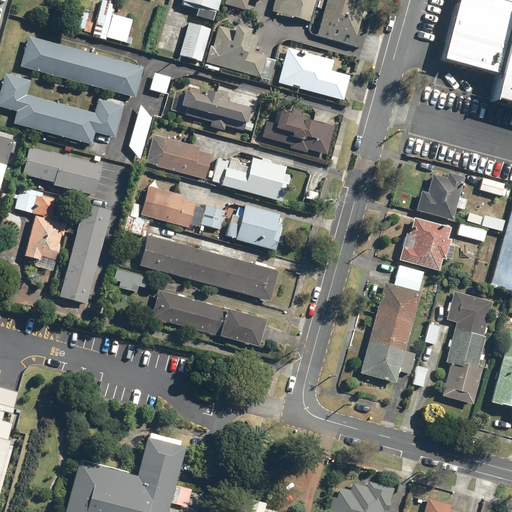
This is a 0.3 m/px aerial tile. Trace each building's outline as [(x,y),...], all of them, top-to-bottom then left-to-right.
[(114,2),(104,0),(100,0),(91,36),(105,40),(114,2)] [(218,0),(182,0),(182,2),(216,11),(218,0)] [(261,0),(224,0),(223,4),(244,11),(247,0),(254,0),(261,2),(261,0)] [(314,0),(273,0),(270,11),(309,22),(314,0)] [(365,0),(324,0),(314,35),(352,46),(365,0)] [(511,3),(499,0),(452,0),(437,58),(493,74),(508,16),(511,3)] [(88,11),(77,8),(71,31),(81,34),(88,11)] [(511,106),(511,17),(508,16),(493,74),(485,99),(511,106)] [(209,29),(187,23),(178,56),(200,62),(209,29)] [(234,31),(218,26),(212,47),(209,46),(204,63),(259,78),(265,56),(253,52),(257,36),(250,34),(251,30),(236,26),(234,31)] [(142,68),(27,37),(19,67),(134,97),(142,68)] [(332,60),(285,48),(276,84),(341,101),(348,76),(329,71),(332,60)] [(169,78),(153,73),(148,90),(164,95),(169,78)] [(30,81),(4,74),(0,89),(0,107),(15,112),(12,123),(91,145),(94,133),(114,138),(123,106),(97,99),(93,113),(26,95),(30,81)] [(204,97),(184,91),(180,106),(246,124),(250,109),(218,100),(219,95),(205,92),(204,97)] [(151,118),(139,106),(127,146),(139,160),(151,118)] [(275,124),(265,121),(260,137),(289,145),(288,148),(305,153),(306,149),(325,154),(333,127),(278,112),(275,124)] [(0,181),(13,140),(0,136),(0,181)] [(198,147),(162,137),(154,166),(203,179),(209,154),(197,151),(198,147)] [(101,166),(27,148),(20,175),(52,183),(51,185),(93,196),(101,166)] [(284,167),(251,158),(247,174),(226,168),(228,161),(216,158),(210,181),(220,184),(219,186),(272,200),(280,202),(285,182),(280,181),(284,167)] [(443,178),(430,174),(425,193),(419,191),(413,211),(449,221),(462,176),(445,172),(443,178)] [(501,184),(479,179),(476,190),(497,196),(501,184)] [(183,196),(147,186),(139,215),(188,228),(194,203),(182,200),(183,196)] [(55,201),(17,190),(12,208),(34,214),(23,256),(39,260),(40,257),(55,261),(65,224),(49,220),(55,201)] [(315,193),(307,191),(305,198),(313,201),(315,193)] [(85,304),(110,211),(83,204),(58,297),(85,304)] [(223,210),(203,205),(198,225),(218,230),(223,210)] [(278,214),(243,205),(240,217),(230,214),(224,236),(234,239),(234,241),(274,251),(281,225),(275,223),(278,214)] [(148,221),(127,214),(122,230),(143,237),(148,221)] [(448,228),(411,218),(407,234),(404,233),(397,261),(436,271),(440,259),(443,260),(449,240),(445,239),(448,228)] [(483,232),(457,225),(454,236),(480,242),(483,232)] [(146,235),(137,266),(268,301),(276,271),(146,235)] [(421,272),(396,266),(391,284),(416,291),(421,272)] [(148,278),(116,269),(111,285),(136,292),(137,286),(145,288),(148,278)] [(417,292),(382,283),(358,373),(393,383),(396,372),(407,375),(413,353),(402,350),(417,292)] [(264,320),(158,290),(151,317),(257,347),(264,320)] [(489,301),(451,291),(443,320),(452,323),(451,328),(479,336),(489,301)] [(437,327),(426,324),(421,342),(431,345),(437,327)] [(443,361),(447,362),(473,369),(482,337),(479,336),(451,328),(443,361)] [(511,333),(506,331),(486,402),(511,409),(511,333)] [(473,369),(447,362),(437,396),(468,405),(478,370),(473,369)] [(425,369),(415,366),(410,385),(420,387),(425,369)] [(0,485),(11,446),(7,445),(8,441),(5,440),(10,423),(0,420),(0,418),(2,411),(10,414),(16,392),(0,387),(0,485)] [(168,511),(185,446),(146,436),(136,475),(79,461),(65,511),(168,511)] [(347,490),(334,486),(326,511),(379,511),(381,510),(384,511),(391,488),(365,480),(364,486),(350,482),(347,490)] [(277,511),(262,508),(264,502),(248,498),(244,511),(277,511)] [(448,505),(425,499),(421,511),(453,511),(447,510),(448,505)]
